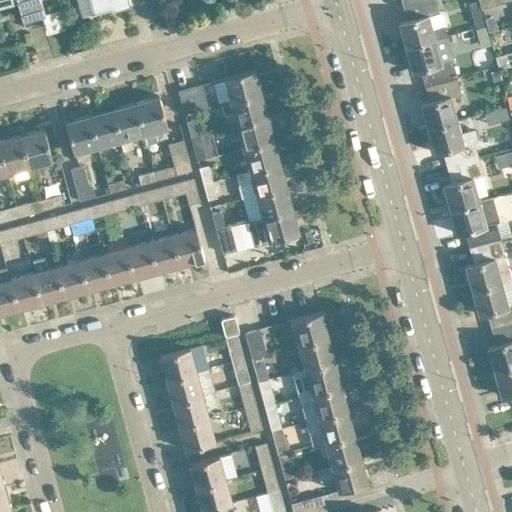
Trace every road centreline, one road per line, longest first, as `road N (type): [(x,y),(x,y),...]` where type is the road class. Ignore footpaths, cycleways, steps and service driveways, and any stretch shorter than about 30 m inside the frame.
road 1 (residential): [(0,94),(334,4)]
road 2 (residential): [(104,323),(401,244)]
road 3 (residential): [(42,511),(9,365),(22,350),(104,323)]
road 4 (tertiary): [(401,244),(334,4)]
road 5 (tertiary): [(463,468),(401,244)]
road 6 (residential): [(153,511),(104,323)]
